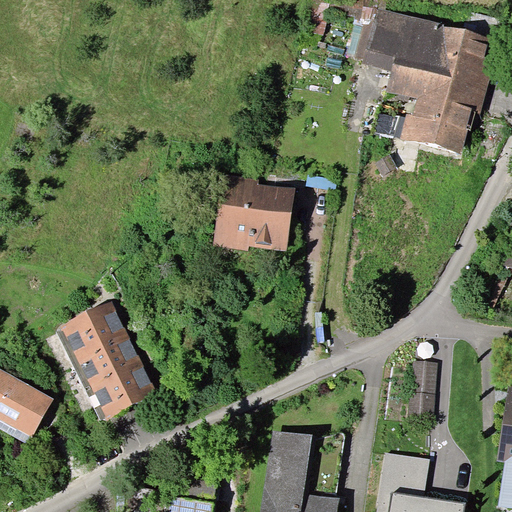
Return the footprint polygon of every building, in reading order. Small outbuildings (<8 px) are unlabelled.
[(370,0),(309,0),(303,35),(318,38),(322,14),(358,18),(359,11),(369,12),(370,0)] [(468,15),(463,32),(493,41),(497,24),(468,15)] [(468,131),(470,124),(471,120),(464,119),(471,94),(483,97),(489,73),(477,70),(484,46),(380,17),(378,24),(364,21),(354,58),(367,62),(366,65),(396,73),(390,94),(420,102),(414,125),(407,123),(406,125),(377,116),(372,135),(388,139),(388,138),(454,155),(461,129),(468,131)] [(247,238),(246,244),(280,248),(284,222),(292,223),(295,194),(263,190),(262,198),(259,195),(256,194),(251,194),(248,197),(223,194),(220,214),(225,215),(222,235),(247,238)] [(62,332),(79,365),(123,342),(107,310),(62,332)] [(79,365),(90,388),(135,366),(123,342),(79,365)] [(90,388),(107,421),(151,399),(135,366),(90,388)] [(433,372),(405,369),(403,389),(412,390),(409,424),(427,426),(433,372)] [(0,422),(29,439),(47,407),(0,380),(0,422)] [(511,511),(511,388),(511,389),(501,461),(508,462),(501,511),(505,511),(511,511)] [(261,511),(332,511),(333,505),(301,500),(310,443),(273,437),(261,511)] [(210,511),(212,503),(215,487),(171,480),(165,511),(210,511)] [(464,511),(466,500),(389,490),(387,511),(464,511)]
